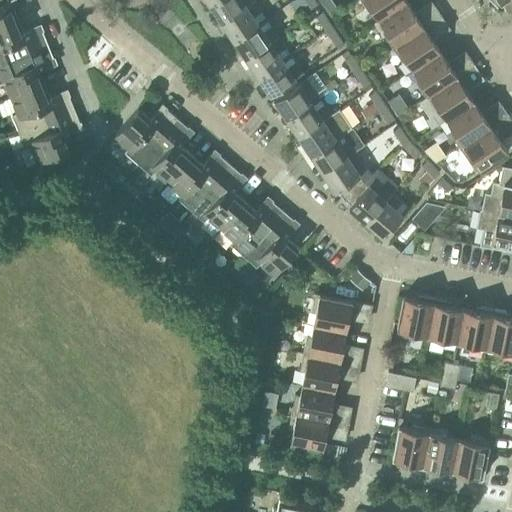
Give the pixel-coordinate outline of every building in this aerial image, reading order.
[(0,0),(0,25),(18,18),(12,3),(19,0),(0,0)] [(213,0),(212,1),(218,10),(215,12),(221,21),(252,0),(213,0)] [(254,0),(252,0),(221,21),(228,32),(231,30),(236,38),(266,17),(254,0)] [(314,0),(305,0),(311,8),(317,4),(314,0)] [(360,0),(368,11),(372,8),(379,19),(407,1),(406,0),(360,0)] [(511,0),(494,0),(497,4),(502,0),(508,9),(511,6),(511,0)] [(407,1),(379,19),(386,29),(382,32),(392,47),(441,14),(434,3),(416,15),(407,1)] [(325,29),(331,26),(322,12),(316,16),(325,29)] [(441,14),(392,47),(402,62),(406,59),(413,69),(440,51),(431,37),(448,25),(441,14)] [(266,17),(236,38),(242,46),(239,48),(245,57),(278,35),(266,17)] [(18,18),(0,25),(0,63),(48,43),(41,27),(24,33),(18,18)] [(331,26),(325,29),(335,44),(341,40),(331,26)] [(278,35),(245,57),(252,67),(255,66),(260,73),(290,53),(278,35)] [(48,43),(0,63),(0,82),(5,81),(11,97),(45,83),(39,68),(55,61),(48,43)] [(440,51),(413,69),(420,79),(416,82),(426,97),(475,64),(467,53),(450,65),(440,51)] [(290,53),(260,73),(266,82),(263,83),(270,94),(303,72),(290,53)] [(354,72),(360,68),(351,54),(345,58),(354,72)] [(475,64),(426,97),(417,103),(426,116),(429,114),(437,126),(447,119),(474,101),(464,87),(482,75),(475,64)] [(360,68),(354,72),(364,87),(370,83),(360,68)] [(289,115),(319,95),(306,77),(274,99),(281,110),(284,108),(289,115)] [(45,83),(11,97),(18,113),(12,115),(18,131),(74,108),(68,91),(51,98),(45,83)] [(378,108),(384,104),(375,90),(369,94),(378,108)] [(319,95),(289,115),(295,124),(292,126),(298,135),(330,113),(319,95)] [(474,101),(447,119),(453,129),(449,132),(459,147),(508,114),(501,103),(483,115),(474,101)] [(384,104),(378,108),(388,123),(394,119),(384,104)] [(137,163),(177,117),(164,105),(152,119),(139,108),(115,135),(129,147),(125,152),(137,163)] [(74,108),(18,131),(25,148),(31,145),(38,162),(72,149),(65,132),(82,126),(74,108)] [(313,152),(351,126),(339,108),(330,113),(298,135),(305,146),(308,144),(313,152)] [(412,115),(407,108),(397,115),(404,125),(411,120),(412,115)] [(511,119),(508,114),(459,147),(469,161),(473,158),(481,170),(508,151),(498,136),(511,126),(511,119)] [(177,117),(137,163),(151,175),(155,170),(168,181),(192,154),(180,143),(191,130),(181,121),(177,117)] [(351,126),(313,152),(319,160),(316,162),(322,171),(355,149),(364,143),(352,125),(351,126)] [(402,144),(408,140),(399,126),(393,130),(402,144)] [(408,140),(402,144),(415,158),(420,153),(408,140)] [(439,144),(427,152),(436,162),(446,155),(439,144)] [(355,149),(322,171),(329,182),(332,180),(344,197),(371,173),(355,149)] [(192,154),(168,181),(181,193),(177,197),(192,210),(231,165),(216,151),(204,165),(192,154)] [(427,171),(419,179),(426,186),(439,172),(427,160),(422,165),(427,171)] [(221,228),(245,200),(233,189),(245,176),(231,165),(192,210),(204,221),(208,216),(221,228)] [(480,209),(511,215),(511,166),(502,165),(499,182),(493,181),(491,193),(485,192),(481,209),(480,209)] [(366,221),(392,192),(397,186),(377,168),(371,173),(344,197),(359,211),(357,213),(366,221)] [(445,179),(441,184),(451,194),(456,189),(445,179)] [(392,192),(366,221),(375,229),(377,227),(385,234),(409,207),(392,192)] [(245,200),(221,228),(234,239),(230,243),(243,254),(283,209),(269,197),(257,211),(245,200)] [(429,204),(415,220),(427,231),(449,208),(429,204)] [(283,209),(243,254),(257,267),(261,262),(274,274),(298,247),(285,235),(297,222),(283,209)] [(511,215),(480,209),(477,227),(483,228),(480,245),(492,247),(493,244),(511,247),(511,215)] [(170,231),(178,222),(171,216),(163,224),(170,231)] [(187,230),(178,222),(170,231),(179,239),(187,230)] [(368,279),(355,268),(348,277),(361,288),(368,279)] [(314,324),(346,330),(349,313),(370,317),(372,303),(315,292),(311,311),(316,312),(314,324)] [(426,339),(434,297),(422,294),(421,299),(403,296),(396,328),(410,331),(409,335),(426,339)] [(456,340),(462,307),(446,304),(447,300),(434,297),(426,339),(444,342),(445,337),(456,340)] [(467,347),(485,350),(493,308),(480,306),(480,311),(462,307),(456,345),(463,346),(462,347),(467,349),(467,347)] [(493,308),(485,350),(502,354),(503,349),(511,350),(511,317),(505,316),(506,311),(493,308)] [(303,352),(361,363),(363,351),(342,347),(346,330),(314,324),(311,336),(306,335),(303,352)] [(396,350),(389,349),(388,349),(384,365),(392,367),(396,350)] [(361,363),(303,352),(299,370),(304,371),(302,383),(334,389),(338,372),(358,376),(361,363)] [(445,359),(441,377),(449,378),(452,360),(445,359)] [(452,360),(449,378),(457,380),(457,379),(460,362),(452,360)] [(385,384),(413,390),(415,376),(388,371),(385,384)] [(441,378),(440,385),(455,388),(457,380),(449,378),(441,377),(441,378)] [(438,382),(429,380),(427,391),(436,393),(438,382)] [(334,389),(302,383),(299,395),(295,394),(291,411),(349,422),(351,409),(331,405),(334,389)] [(447,390),(439,389),(438,397),(445,398),(447,390)] [(495,409),(499,393),(491,391),(488,408),(495,409)] [(349,422),(291,411),(288,429),(293,430),(290,443),(323,449),(326,431),(346,435),(349,422)] [(422,469),(430,427),(412,423),(411,428),(398,425),(392,458),(410,461),(409,466),(422,469)] [(430,427),(422,469),(434,471),(435,467),(452,470),(458,437),(446,435),(447,430),(430,427)] [(265,433),(256,431),(254,441),(264,442),(265,433)] [(458,437),(452,470),(469,473),(468,478),(482,481),(490,439),(471,435),(470,440),(458,437)] [(260,489),(249,486),(246,498),(258,501),(260,489)] [(271,511),(310,511),(312,502),(280,496),(277,509),(273,508),(271,511)]
